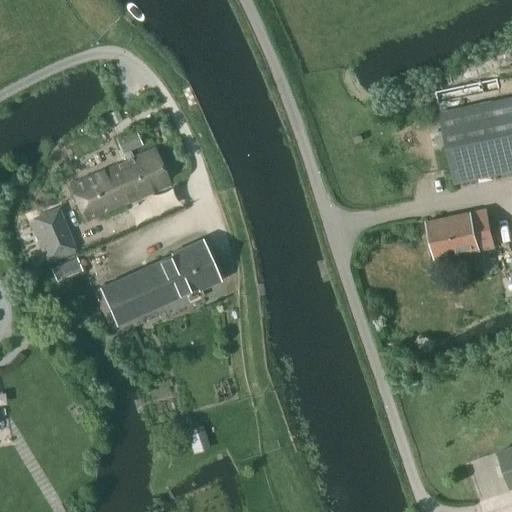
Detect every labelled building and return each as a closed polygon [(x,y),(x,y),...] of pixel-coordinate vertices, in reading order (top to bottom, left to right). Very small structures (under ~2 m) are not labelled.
[(511,98),(442,113),(456,183),(511,171),(511,98)] [(135,158),(131,150),(142,145),(136,131),(118,139),(127,160),(71,186),(87,221),(171,184),(155,148),(135,158)] [(437,261),(496,249),(488,210),(429,223),(437,261)] [(200,290),(221,281),(203,240),(182,249),(183,251),(102,288),(118,325),(200,288),(200,290)] [(68,242),(47,251),(53,266),(75,256),(68,242)] [(58,280),(84,270),(78,257),(53,268),(58,280)] [(511,489),(511,449),(499,454),(511,490),(511,489)]
